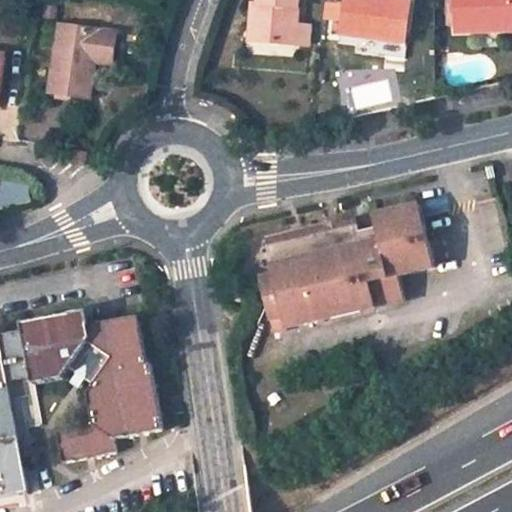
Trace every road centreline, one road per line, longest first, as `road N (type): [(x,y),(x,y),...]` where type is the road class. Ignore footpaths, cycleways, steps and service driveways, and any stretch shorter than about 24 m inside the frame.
road 1 (unclassified): [(214,431),(183,240)]
road 2 (unclassified): [(39,511),(214,431)]
road 3 (unclassified): [(356,172),(511,136)]
road 4 (motorway): [(511,440),(374,511)]
road 5 (residential): [(198,0),(175,75),(178,134)]
road 6 (unclassified): [(356,172),(223,160)]
road 7 (unclassified): [(230,200),(356,172)]
road 8 (residential): [(0,160),(47,172),(126,175)]
road 9 (unclassified): [(19,248),(139,224)]
road 10 (unclassified): [(19,248),(125,187)]
